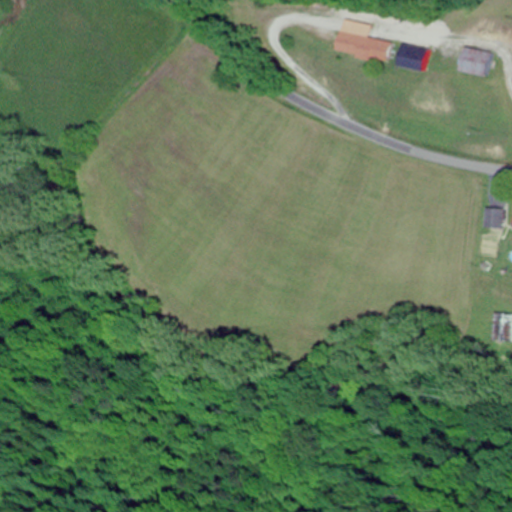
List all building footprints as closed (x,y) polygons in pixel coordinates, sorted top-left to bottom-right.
[(392,62),(395,41),(342,33),(339,55),(392,62)] [(401,68),(427,73),(431,50),(406,45),(401,68)] [(464,72),(491,77),(496,53),(469,48),(464,72)] [(486,229),(505,229),(505,209),(486,209),(486,229)] [(511,343),(511,314),(496,314),(496,343),(511,343)]
